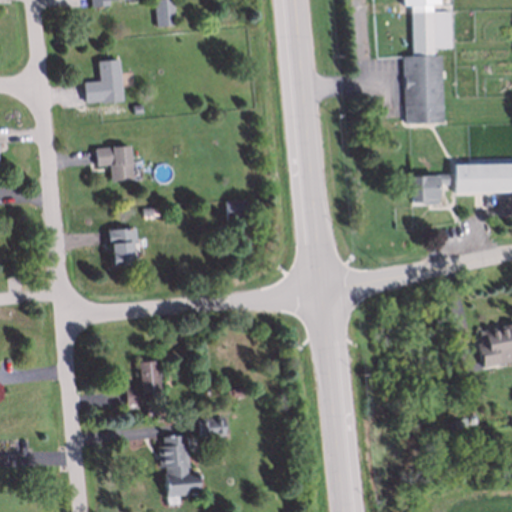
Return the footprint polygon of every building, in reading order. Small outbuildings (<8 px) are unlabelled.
[(153,24),(150,0),(168,0),(171,21),(153,24)] [(401,0),(439,0),(440,5),(432,5),(432,12),(450,12),(452,50),(433,50),(433,56),(440,56),(443,124),(405,127),(402,58),(413,57),(410,5),(402,6),(401,0)] [(97,101),(97,99),(80,101),(78,81),(95,79),(93,61),(115,58),(119,99),(97,101)] [(129,106),(137,105),(138,113),(130,114),(129,106)] [(107,180),(105,163),(91,164),(90,148),(125,144),(129,177),(107,180)] [(511,163),(453,165),(453,193),(511,191),(511,163)] [(421,203),(420,200),(404,201),(404,172),(442,172),(442,181),(432,182),(433,202),(421,203)] [(139,214),(138,207),(149,206),(149,214),(139,214)] [(109,265),(103,229),(132,225),(134,240),(127,241),(130,261),(109,265)] [(479,332),(507,326),(507,324),(511,323),(511,351),(506,353),(507,354),(502,355),(502,354),(496,356),(497,362),(482,366),(481,360),(479,361),(476,346),(481,344),(479,332)] [(122,404),(121,387),(136,386),(134,360),(153,358),(156,395),(141,396),(142,402),(122,404)] [(165,370),(164,361),(176,360),(177,369),(165,370)] [(194,436),(192,417),(219,414),(221,433),(194,436)] [(161,494),(160,464),(155,464),(154,442),(158,442),(158,434),(183,433),(184,471),(193,471),(194,493),(161,494)]
